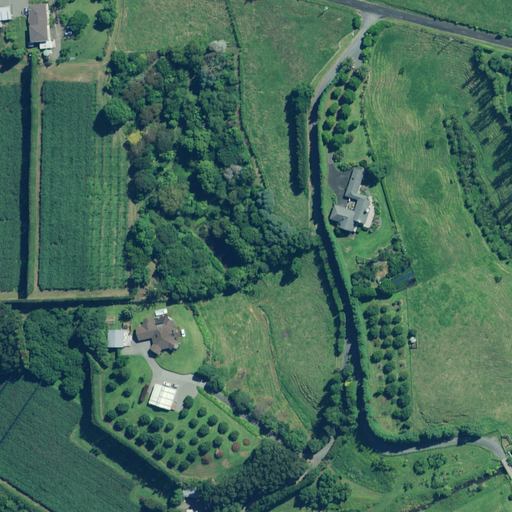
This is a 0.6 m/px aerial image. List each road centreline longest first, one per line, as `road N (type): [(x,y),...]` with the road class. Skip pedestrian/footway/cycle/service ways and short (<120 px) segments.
road 1 (unclassified): [(511,474),(479,439),(397,447),(367,433),(348,311),(319,220),(314,122),(326,82),(376,11)]
road 2 (residential): [(376,11),(511,46)]
